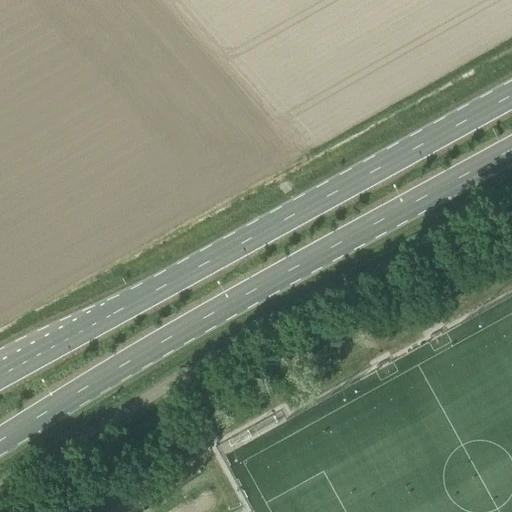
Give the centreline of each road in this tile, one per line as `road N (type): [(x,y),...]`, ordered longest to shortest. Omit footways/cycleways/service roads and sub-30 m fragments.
road 1 (primary): [(0,442),(511,149)]
road 2 (primary): [(511,93),(0,374)]
